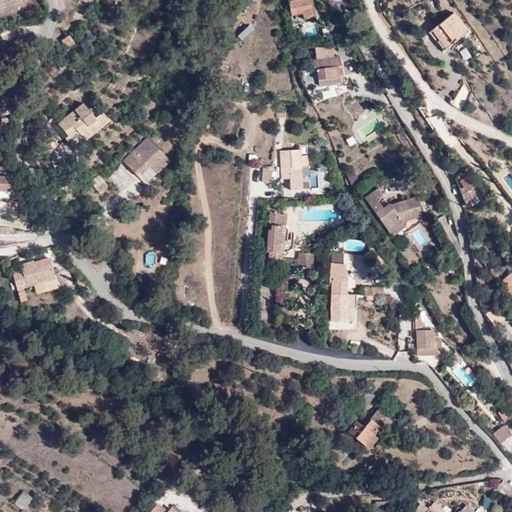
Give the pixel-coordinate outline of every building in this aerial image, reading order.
[(0,0),(0,9),(1,14),(21,11),(19,1),(25,0),(0,0)] [(316,0),(303,0),(297,1),(294,3),(297,22),(308,20),(309,27),(320,25),(316,0)] [(337,22),(331,26),(340,41),(346,37),(337,22)] [(459,23),(436,42),(450,59),(474,39),(459,23)] [(236,35),(240,40),(252,29),(247,25),(236,35)] [(68,34),(60,38),(64,46),(72,42),(68,34)] [(62,51),(55,56),(60,64),(66,59),(62,51)] [(331,94),(354,90),(353,83),(350,84),(348,73),(350,73),(349,64),(343,66),(341,56),(323,57),(326,69),(322,70),(324,80),(328,80),(331,94)] [(56,75),(49,81),(55,89),(63,84),(56,75)] [(453,104),(461,108),(471,92),(463,87),(453,104)] [(223,91),(214,88),(209,103),(218,106),(223,91)] [(228,141),(234,126),(221,122),(216,136),(228,141)] [(71,151),(74,154),(79,161),(103,142),(95,134),(89,138),(78,125),(53,145),(63,157),(71,151)] [(347,146),(355,143),(352,135),(345,138),(347,146)] [(223,154),(228,141),(216,136),(211,150),(223,154)] [(63,163),(74,154),(71,151),(63,157),(59,160),(63,163)] [(141,156),(116,178),(130,195),(143,185),(148,192),(162,181),(141,156)] [(261,167),(260,181),(269,182),(269,168),(261,167)] [(91,182),(99,192),(107,185),(99,176),(91,182)] [(302,178),(283,179),(284,205),(296,205),(296,194),(303,194),(302,178)] [(101,204),(94,193),(86,200),(93,209),(101,204)] [(460,211),(463,229),(464,228),(478,219),(466,195),(457,198),(460,211)] [(366,208),(371,215),(379,211),(386,207),(381,199),(366,208)] [(379,211),(371,215),(388,242),(401,233),(422,228),(418,208),(383,217),(379,211)] [(265,232),(264,244),(280,246),(281,233),(265,232)] [(401,233),(388,242),(390,246),(402,238),(401,233)] [(280,246),(264,244),(263,271),(265,272),(264,281),(280,284),(280,277),(280,273),(285,273),(289,269),(289,260),(286,259),(286,247),(280,246)] [(145,252),(146,265),(155,264),(154,252),(145,252)] [(313,266),(313,252),(297,252),(297,266),(313,266)] [(0,282),(0,299),(38,289),(32,269),(3,276),(4,279),(2,280),(2,282),(0,282)] [(294,279),(294,285),(309,287),(310,273),(296,270),(294,279)] [(328,279),(326,316),(330,316),(343,315),(344,299),(340,299),(342,284),(339,284),(340,273),(329,272),(328,279)] [(280,277),(280,284),(294,285),(294,279),(280,277)] [(362,294),(382,294),(382,286),(361,286),(362,294)] [(508,307),(511,313),(511,296),(507,290),(494,300),(502,311),(508,307)] [(356,307),(355,316),(358,317),(368,317),(369,308),(356,307)] [(502,311),(511,325),(511,313),(508,307),(502,311)] [(354,315),(345,314),(330,316),(329,341),(344,341),(344,328),(352,328),(354,328),(354,315)] [(344,328),(344,341),(352,342),(352,328),(344,328)] [(415,330),(409,330),(409,348),(425,347),(425,343),(419,343),(419,339),(415,339),(415,330)] [(409,348),(410,366),(433,365),(433,351),(428,351),(428,347),(425,347),(409,348)] [(367,410),(364,404),(339,420),(343,426),(367,410)] [(366,444),(377,436),(365,420),(346,435),(334,443),(338,449),(348,440),(352,445),(361,439),(364,443),(366,444)] [(505,425),(495,433),(502,443),(511,434),(505,425)] [(334,443),(346,435),(341,428),(330,436),(334,443)] [(343,456),(364,443),(361,439),(352,445),(348,440),(338,449),(343,456)] [(511,486),(511,485),(504,478),(493,489),(501,498),(511,486)] [(32,498),(24,492),(15,504),(23,511),(32,498)] [(389,510),(389,502),(375,502),(375,509),(389,510)] [(435,502),(431,509),(435,511),(441,511),(444,508),(435,502)]
